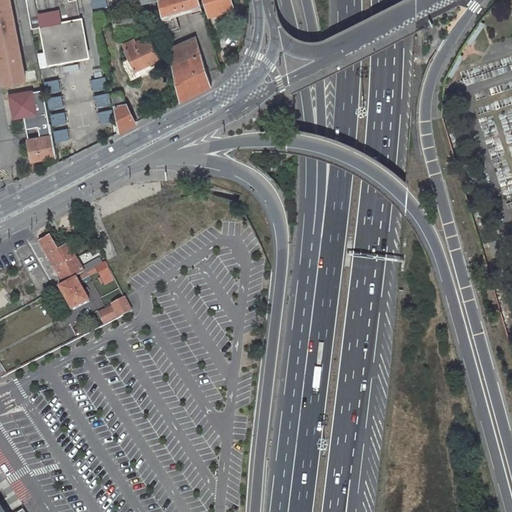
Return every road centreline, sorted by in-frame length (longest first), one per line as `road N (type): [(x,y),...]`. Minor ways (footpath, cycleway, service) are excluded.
road 1 (trunk): [(190,155),(285,139),(317,144),(370,168),(406,199),(440,263),(508,511)]
road 2 (trunk): [(347,0),(345,144),(301,511)]
road 3 (trunk): [(511,459),(424,130),(430,74),(478,0)]
road 4 (trunk): [(341,473),(380,140),(385,0)]
road 5 (trunk): [(190,155),(256,183),(275,212),(281,264),(255,511)]
road 6 (trunk): [(315,184),(277,511)]
road 7 (secondary): [(120,163),(344,45)]
road 8 (secondary): [(272,29),(266,61),(250,80),(120,163)]
road 9 (trunk): [(281,0),(315,184)]
road 10 (trunk): [(304,0),(319,81),(315,184)]
road 11 (secondary): [(0,225),(120,163)]
